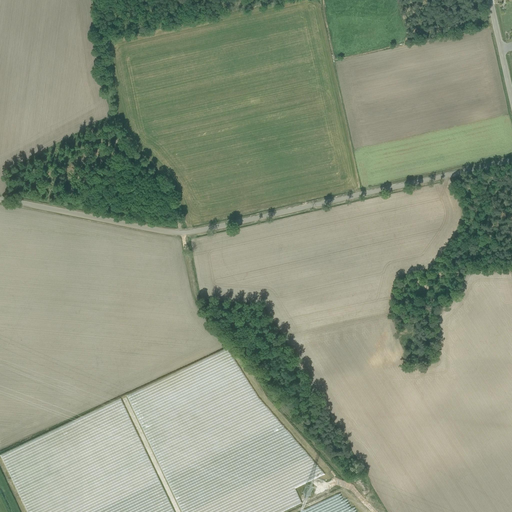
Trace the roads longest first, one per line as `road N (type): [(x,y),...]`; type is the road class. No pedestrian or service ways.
road 1 (track): [(365,511),(199,306),(164,185),(122,139),(94,0)]
road 2 (unclassified): [(0,202),(170,233),(198,231),(511,161)]
